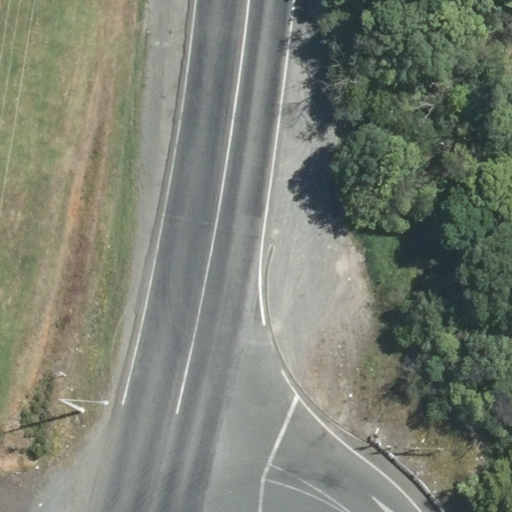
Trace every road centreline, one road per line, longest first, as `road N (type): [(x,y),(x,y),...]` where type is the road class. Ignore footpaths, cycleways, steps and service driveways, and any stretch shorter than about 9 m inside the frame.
road 1 (tertiary): [(196,449),(258,0)]
road 2 (motorway): [(346,511),(196,449)]
